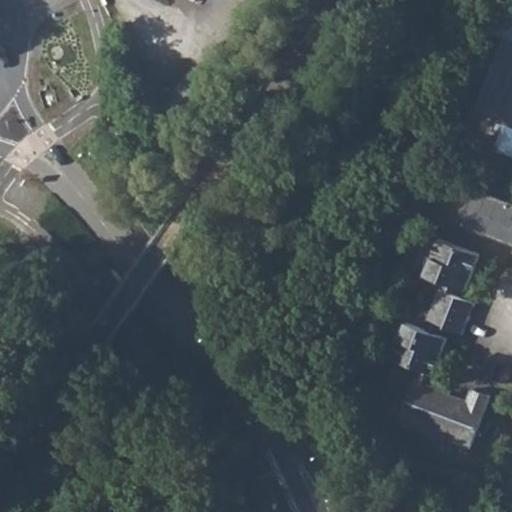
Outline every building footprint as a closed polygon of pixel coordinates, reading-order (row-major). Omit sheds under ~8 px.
[(511,40),(488,30),(460,99),(494,114),(511,70),(511,40)] [(511,159),(511,128),(504,126),(496,155),(511,159)] [(511,198),(473,185),(459,224),(511,242),(511,198)] [(424,273),(445,281),(454,284),(465,288),(477,253),(438,238),(424,273)] [(428,318),(430,319),(439,323),(462,332),(474,303),(451,293),(442,290),(438,289),(428,318)] [(392,356),(420,367),(429,370),(432,371),(445,336),(436,332),(427,328),(406,321),(392,356)] [(424,382),(415,379),(413,378),(398,419),(455,441),(467,445),(486,397),(486,394),(469,388),(464,397),(461,405),(439,396),(442,389),(424,382)]
